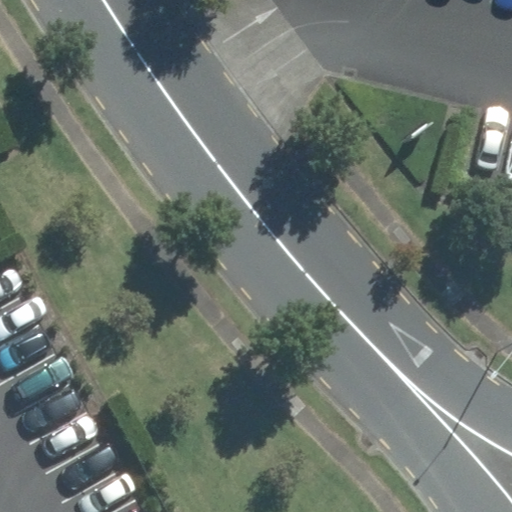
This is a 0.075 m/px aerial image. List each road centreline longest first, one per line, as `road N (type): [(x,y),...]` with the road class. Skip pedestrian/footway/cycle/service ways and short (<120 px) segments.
road 1 (secondary): [(118,0),(172,105),(267,233),(394,362)]
road 2 (secondary): [(489,511),(394,362)]
road 3 (secondary): [(394,362),(511,417)]
